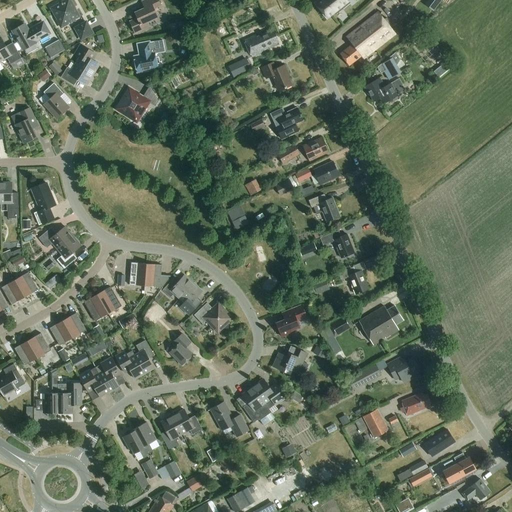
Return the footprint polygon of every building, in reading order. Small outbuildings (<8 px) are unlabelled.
[(79,17),(69,0),(67,0),(51,9),(58,20),(57,21),(61,28),(68,24),(67,23),(79,17)] [(161,6),(158,0),(146,0),(141,2),(144,9),(134,13),(137,19),(129,22),(134,34),(149,27),(147,23),(157,18),(154,9),(161,6)] [(350,0),(316,0),(315,1),(329,18),(351,1),(350,0)] [(437,3),(432,0),(429,0),(425,6),(432,11),(437,3)] [(393,34),(378,15),(346,39),(351,46),(339,55),(348,66),(360,57),(362,59),(393,34)] [(81,40),(92,34),(86,22),(75,29),(81,40)] [(49,34),(43,23),(28,31),(24,24),(12,31),(23,50),(35,44),(35,42),(49,34)] [(185,23),(176,25),(178,31),(186,29),(185,23)] [(278,43),(272,31),(257,38),(255,35),(244,40),(252,58),(269,50),(268,48),(278,43)] [(184,34),(177,36),(178,41),(182,44),(187,43),(187,41),(186,34),(184,34)] [(1,38),(0,38),(0,61),(6,58),(10,65),(21,59),(12,43),(6,47),(1,38)] [(50,59),(64,51),(58,40),(44,48),(50,59)] [(139,56),(133,57),(137,73),(158,69),(155,54),(165,52),(162,41),(150,43),(150,42),(137,44),(139,56)] [(79,58),(75,65),(93,75),(99,65),(93,61),(97,55),(80,45),(74,55),(79,58)] [(382,64),(383,64),(386,71),(385,72),(389,80),(401,73),(397,66),(396,66),(399,60),(395,53),(391,57),(382,64)] [(246,58),(234,63),(240,75),(251,69),(246,58)] [(54,63),(48,68),(53,73),(59,68),(54,63)] [(275,69),(273,63),(261,68),(266,79),(272,76),(279,92),(292,86),(287,76),(289,75),(284,65),(275,69)] [(93,75),(75,65),(71,71),(67,68),(61,78),(74,86),(77,80),(86,85),(93,75)] [(47,69),(38,76),(43,82),(52,75),(47,69)] [(384,88),(379,79),(364,87),(372,102),(378,99),(382,105),(397,97),(394,92),(403,87),(399,79),(384,88)] [(63,94),(53,83),(43,93),(49,100),(43,105),(47,109),(49,109),(58,119),(68,109),(59,99),(63,94)] [(142,112),(147,104),(154,108),(157,103),(150,87),(142,98),(129,90),(117,109),(126,115),(125,116),(131,120),(140,118),(143,112),(142,112)] [(7,95),(1,98),(4,104),(9,101),(7,95)] [(19,113),(11,117),(15,126),(24,144),(37,138),(33,130),(38,127),(29,108),(19,113)] [(284,113),(282,108),(270,113),(273,121),(279,119),(287,137),(299,132),(296,124),(303,121),(297,108),(284,113)] [(223,109),(217,112),(221,119),(227,115),(223,109)] [(261,120),(250,125),(253,132),(264,127),(261,120)] [(303,146),(303,147),(309,161),(328,152),(322,138),(303,146)] [(277,156),(282,164),(300,154),(297,150),(295,146),(277,156)] [(335,165),(333,162),(314,171),(320,185),(340,176),(337,171),(338,170),(336,165),(335,165)] [(308,168),(295,174),(299,182),(311,176),(308,168)] [(290,179),(275,186),(279,196),(294,189),(290,179)] [(245,186),(250,197),(261,191),(255,180),(245,186)] [(0,183),(0,203),(7,204),(8,219),(18,219),(18,193),(12,194),(11,183),(0,183)] [(52,219),(51,216),(48,209),(55,205),(46,184),(31,190),(40,211),(34,214),(38,225),(52,219)] [(316,215),(322,212),(327,222),(340,217),(332,197),(326,200),(324,194),(309,200),(311,207),(313,207),(316,215)] [(248,225),(239,207),(228,212),(236,230),(248,225)] [(52,244),(57,250),(73,237),(65,227),(54,236),(49,230),(38,239),(47,248),(52,244)] [(335,241),(337,246),(341,257),(354,252),(346,234),(341,236),(339,231),(320,238),(323,246),(329,244),(335,241)] [(73,237),(57,250),(62,256),(56,260),(64,269),(74,261),(70,255),(81,246),(73,237)] [(306,246),(298,249),(301,257),(309,254),(306,246)] [(9,250),(2,253),(5,261),(13,258),(9,250)] [(22,256),(17,259),(20,265),(25,262),(22,256)] [(129,285),(144,287),(146,264),(131,263),(129,285)] [(146,264),(144,287),(162,288),(170,277),(170,276),(161,276),(161,266),(146,264)] [(349,278),(352,286),(355,294),(368,289),(361,270),(355,272),(354,268),(342,272),(344,279),(349,278)] [(28,273),(15,280),(25,298),(38,290),(28,273)] [(174,294),(179,299),(193,284),(184,276),(177,283),(173,279),(162,291),(170,298),(174,294)] [(312,284),(317,295),(329,290),(325,279),(312,284)] [(25,298),(15,280),(1,288),(11,305),(25,298)] [(193,284),(179,299),(184,303),(180,307),(189,315),(199,304),(195,300),(202,292),(193,284)] [(110,287),(97,295),(108,314),(121,307),(110,287)] [(108,314),(97,295),(84,302),(95,322),(108,314)] [(212,309),(207,303),(194,316),(202,325),(206,321),(217,333),(222,329),(228,329),(228,323),(232,319),(221,306),(219,307),(217,307),(216,306),(212,309)] [(282,313),(284,320),(276,323),(282,338),(291,334),(291,332),(299,328),(297,321),(306,318),(301,306),(282,313)] [(402,320),(394,306),(386,310),(383,306),(358,322),(373,346),(398,330),(395,325),(402,320)] [(154,307),(147,314),(152,319),(159,314),(154,307)] [(76,313),(63,321),(73,338),(86,331),(76,313)] [(132,314),(118,322),(123,329),(136,322),(132,314)] [(327,326),(334,337),(353,326),(346,315),(327,326)] [(73,338),(63,321),(49,329),(59,346),(73,338)] [(99,325),(92,329),(99,342),(106,338),(99,325)] [(92,331),(86,335),(91,342),(97,338),(92,331)] [(41,334),(27,341),(37,359),(51,351),(41,334)] [(191,343),(182,334),(175,341),(178,344),(170,352),(182,365),(192,356),(185,349),(191,343)] [(37,359),(27,341),(14,349),(24,366),(37,359)] [(134,356),(144,374),(154,368),(149,359),(154,356),(145,341),(136,346),(140,353),(134,356)] [(316,346),(312,353),(322,358),(325,351),(316,346)] [(96,354),(94,349),(93,348),(88,351),(88,352),(91,357),(96,354)] [(307,354),(294,348),(289,358),(278,353),(272,367),(284,372),(285,369),(298,374),(307,354)] [(63,349),(57,352),(64,363),(70,359),(63,349)] [(135,379),(144,374),(134,356),(129,359),(126,355),(117,360),(124,373),(129,370),(135,379)] [(407,365),(403,357),(387,365),(395,380),(400,377),(402,382),(409,379),(409,377),(420,372),(414,361),(407,365)] [(95,368),(109,392),(119,386),(113,377),(120,374),(111,358),(100,364),(101,365),(95,368)] [(25,384),(21,377),(17,370),(13,364),(3,370),(6,375),(0,378),(0,391),(3,397),(16,389),(16,390),(16,389),(25,384)] [(375,365),(348,380),(353,390),(366,383),(381,376),(375,365)] [(109,392),(95,368),(90,371),(78,377),(88,393),(95,389),(99,397),(109,392)] [(253,387),(271,413),(271,412),(269,409),(274,405),(275,406),(286,398),(276,384),(270,388),(263,380),(253,387)] [(58,385),(58,394),(58,414),(64,414),(73,413),(73,406),(81,406),(81,399),(80,383),(69,384),(69,385),(58,385)] [(43,414),(58,414),(58,394),(58,385),(52,385),(52,394),(45,394),(45,400),(43,400),(43,414)] [(271,413),(253,387),(242,395),(248,403),(243,407),(253,422),(259,418),(260,420),(271,413)] [(294,391),(290,398),(298,404),(303,396),(294,391)] [(423,396),(422,393),(401,402),(407,416),(428,408),(427,405),(430,404),(426,395),(423,396)] [(233,419),(224,402),(210,410),(221,431),(230,426),(236,437),(248,431),(240,415),(233,419)] [(377,409),(362,417),(373,438),(388,430),(377,409)] [(184,410),(172,416),(182,434),(189,430),(192,435),(202,430),(195,416),(189,419),(184,410)] [(345,415),(338,419),(343,426),(350,422),(345,415)] [(182,434),(172,416),(161,423),(166,432),(160,435),(169,450),(178,445),(175,438),(182,434)] [(395,416),(388,419),(391,424),(397,421),(395,416)] [(361,418),(354,421),(360,432),(367,429),(361,418)] [(148,455),(148,454),(153,452),(149,444),(156,440),(146,423),(134,429),(135,431),(148,455)] [(455,442),(447,430),(424,445),(431,457),(455,442)] [(148,455),(135,431),(122,438),(129,450),(131,449),(134,454),(139,451),(143,459),(149,456),(148,454),(148,455)] [(291,444),(281,449),(286,458),(296,453),(291,444)] [(406,447),(399,451),(403,458),(410,454),(406,447)] [(465,458),(462,453),(454,458),(456,463),(454,464),(452,460),(444,465),(446,468),(443,469),(452,484),(475,472),(467,457),(465,458)] [(141,464),(149,479),(159,474),(151,459),(141,464)] [(397,475),(400,482),(428,468),(424,460),(409,468),(410,469),(397,475)] [(172,479),(181,474),(174,462),(165,466),(172,479)] [(157,470),(162,480),(169,476),(164,467),(157,470)] [(409,479),(413,487),(433,476),(429,469),(409,479)] [(134,474),(141,488),(148,484),(141,470),(134,474)] [(199,474),(186,482),(190,488),(192,492),(205,484),(199,474)] [(490,493),(480,479),(461,493),(467,501),(475,495),(480,500),(490,493)] [(318,484),(310,489),(312,494),(321,489),(318,484)] [(234,511),(237,511),(246,507),(255,502),(247,488),(227,499),(234,511)] [(166,492),(161,499),(160,498),(149,511),(168,511),(173,507),(171,505),(175,498),(166,492)] [(213,511),(208,503),(203,506),(192,511),(213,511)] [(406,511),(412,509),(409,503),(397,510),(397,511),(406,511)]
